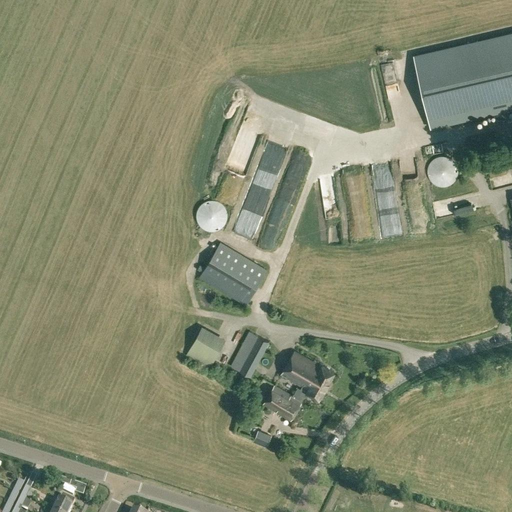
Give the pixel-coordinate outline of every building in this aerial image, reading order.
[(511,34),(414,57),(430,126),(507,108),(508,110),(511,109),(511,34)] [(493,191),(511,187),(511,155),(487,161),(493,191)] [(438,186),(442,186),(445,186),(448,185),(450,184),(452,182),(455,179),(456,176),(457,173),(457,169),(457,167),(455,164),(453,161),(451,159),(449,157),(444,156),(440,156),(437,157),(434,158),(431,160),(429,163),(428,167),(427,172),(427,175),(429,179),(432,182),(435,184),(438,186)] [(207,230),(209,231),(213,231),(216,230),(218,229),(221,227),(224,224),(225,221),(226,219),(227,216),(227,214),(227,212),(226,210),(225,209),(225,207),(224,206),(223,205),(222,204),(221,203),(220,203),(219,202),(218,201),(217,201),(216,200),(214,200),(213,200),(212,200),(210,200),(209,200),(208,200),(206,201),(205,201),(204,202),(203,202),(202,203),(201,204),(200,205),(199,206),(198,207),(196,211),(196,214),(195,217),(196,220),(197,222),(200,225),(202,228),(205,229),(207,230)] [(385,215),(391,231),(402,226),(395,207),(387,209),(389,214),(385,215)] [(199,277),(246,305),(267,269),(220,241),(204,267),(200,265),(197,269),(202,272),(199,277)] [(186,355),(210,368),(226,339),(202,325),(186,355)] [(230,366),(250,376),(269,342),(249,331),(230,366)] [(300,389),(307,393),(307,392),(318,399),(334,372),(321,365),(320,367),(294,351),(281,374),(302,386),(300,389)] [(302,401),(307,393),(300,389),(298,388),(293,396),(274,384),(263,404),(290,420),(302,401)] [(254,440),(267,445),(271,435),(258,430),(254,440)] [(19,479),(14,490),(19,493),(24,482),(19,479)] [(78,483),(75,492),(83,495),(86,486),(78,483)] [(26,485),(21,494),(27,497),(31,488),(30,488),(30,487),(26,485)] [(8,501),(14,504),(19,493),(14,490),(8,501)] [(21,494),(16,505),(21,508),(27,497),(21,494)] [(59,499),(54,510),(57,511),(69,511),(73,506),(75,500),(62,494),(59,499)] [(2,511),(9,511),(14,504),(8,501),(2,511)]
